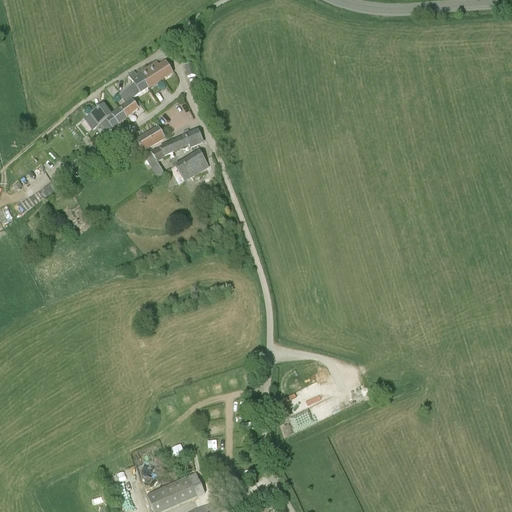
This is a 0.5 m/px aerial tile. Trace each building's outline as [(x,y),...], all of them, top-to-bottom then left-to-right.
[(183,62),(184,66),(194,64),(193,60),(192,58),(183,61),(183,62)] [(172,73),(166,64),(164,62),(156,67),(154,63),(149,67),(155,76),(159,73),(164,79),(172,73)] [(197,76),(194,64),(184,66),(187,78),(197,76)] [(155,76),(149,67),(139,73),(149,89),(164,79),(159,73),(155,76)] [(134,85),(139,94),(140,95),(149,89),(139,73),(136,76),(133,73),(128,77),(134,85)] [(112,85),(107,90),(114,97),(119,92),(112,85)] [(139,94),(134,85),(126,91),(120,95),(126,104),(139,94)] [(141,106),(136,99),(132,102),(131,101),(119,110),(126,119),(138,110),(137,109),(141,106)] [(93,131),(99,125),(111,116),(104,106),(85,121),(93,131)] [(119,110),(111,116),(118,125),(126,119),(119,110)] [(118,125),(111,116),(99,125),(106,134),(118,125)] [(147,136),(153,146),(164,139),(159,130),(147,136)] [(190,149),(194,148),(203,144),(197,132),(185,138),(190,149)] [(153,146),(147,136),(136,143),(142,152),(153,146)] [(190,149),(185,138),(172,144),(177,153),(188,147),(190,149)] [(160,150),(157,152),(162,161),(164,160),(164,159),(177,153),(172,144),(160,150)] [(154,152),(145,158),(152,168),(157,164),(162,161),(157,152),(155,153),(154,152)] [(199,153),(190,158),(175,167),(169,170),(172,175),(178,172),(180,177),(175,180),(178,185),(183,181),(207,167),(199,153)] [(19,207),(25,215),(69,183),(64,175),(19,207)] [(18,183),(12,187),(15,191),(21,187),(18,183)] [(240,380),(231,381),(232,390),(241,389),(240,380)] [(212,411),(213,420),(223,419),(221,410),(212,411)] [(182,445),(173,449),(177,458),(186,454),(182,445)] [(166,511),(205,495),(196,474),(146,496),(153,511),(166,511)] [(104,495),(96,499),(99,506),(107,503),(104,495)] [(232,511),(242,508),(239,502),(235,503),(233,498),(223,503),(222,500),(209,506),(206,507),(194,511),(232,511)]
